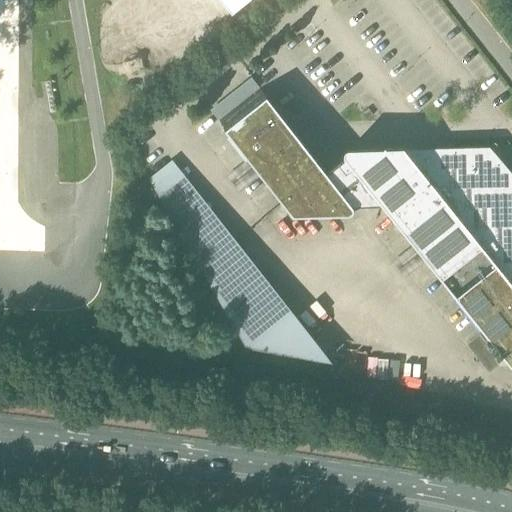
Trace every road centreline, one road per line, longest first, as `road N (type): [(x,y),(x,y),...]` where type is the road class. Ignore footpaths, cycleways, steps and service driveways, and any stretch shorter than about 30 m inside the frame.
road 1 (secondary): [(497,511),(343,482),(0,436)]
road 2 (secondary): [(0,451),(430,511)]
road 3 (unknown): [(0,270),(18,284),(45,282),(88,245),(73,0)]
